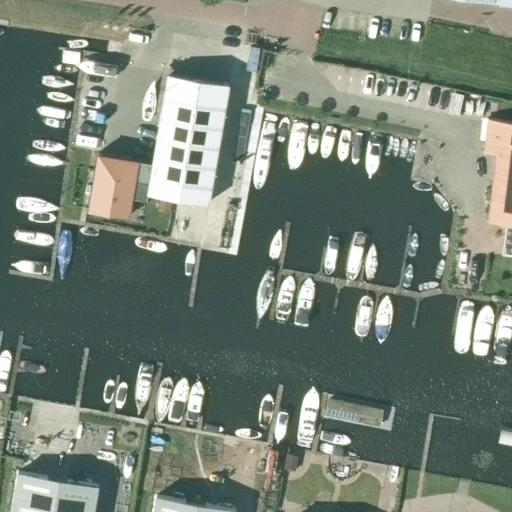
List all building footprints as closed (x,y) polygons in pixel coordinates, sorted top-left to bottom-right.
[(152,163),(149,183),(147,193),(207,203),(228,84),(167,74),(152,163)] [(511,121),(487,118),(484,140),(497,142),(487,221),(506,223),(503,247),(511,248),(511,121)] [(149,183),(152,163),(137,161),(137,160),(97,153),(87,210),(128,216),(131,200),(131,201),(135,181),(149,183)] [(51,511),(57,479),(17,472),(10,511),(51,511)] [(57,479),(51,511),(92,511),(97,486),(57,479)] [(193,511),(195,503),(155,496),(152,511),(193,511)] [(195,503),(193,511),(234,511),(235,510),(195,503)]
